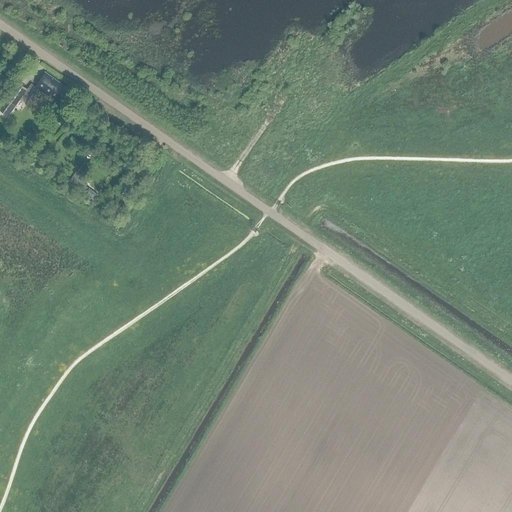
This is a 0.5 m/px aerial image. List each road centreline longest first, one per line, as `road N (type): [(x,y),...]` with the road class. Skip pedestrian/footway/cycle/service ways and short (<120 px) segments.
road 1 (unclassified): [(511,381),(0,25)]
road 2 (unknown): [(294,229),(321,200),(332,200),(511,327)]
